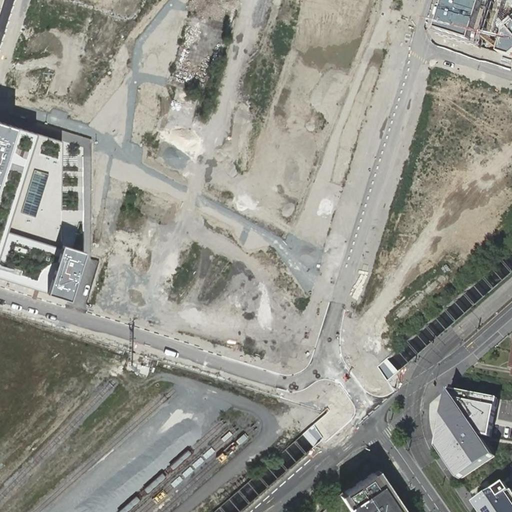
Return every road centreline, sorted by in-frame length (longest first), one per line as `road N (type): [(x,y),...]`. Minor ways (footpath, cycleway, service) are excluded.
road 1 (unknown): [(328,363),(328,340),(433,0)]
road 2 (residential): [(72,317),(287,383),(328,363),(374,417)]
road 3 (unknown): [(87,134),(348,275)]
road 4 (residential): [(72,317),(85,269),(87,134)]
road 5 (residential): [(511,313),(374,417)]
road 6 (residential): [(374,417),(264,511)]
